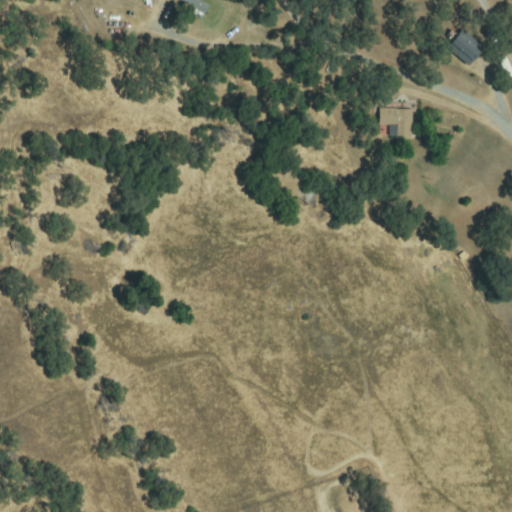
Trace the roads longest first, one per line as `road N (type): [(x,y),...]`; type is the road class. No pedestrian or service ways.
road 1 (residential): [(511,134),(462,108),(408,96),(375,0)]
road 2 (residential): [(408,96),(342,75),(276,0)]
